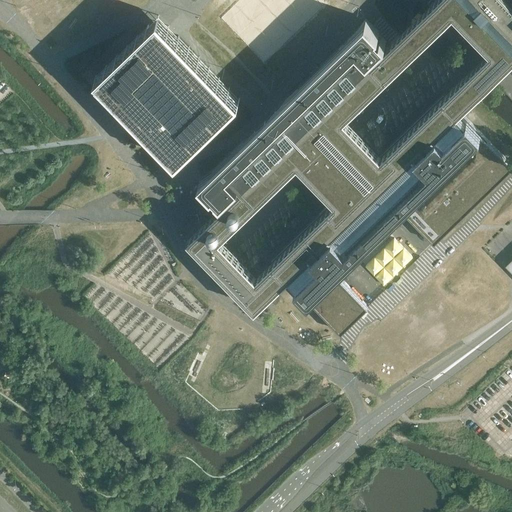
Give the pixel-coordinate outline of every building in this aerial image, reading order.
[(389,68),(452,9),(449,5),(443,0),(437,0),(377,57),(379,59),(380,58),(389,68)] [(454,10),(470,27),(476,33),(483,41),(484,40),(492,48),(506,63),(507,63),(508,62),(511,57),(511,0),(443,0),(449,5),(452,9),(454,10)] [(168,46),(179,36),(159,15),(148,25),(162,40),(168,46)] [(216,195),(221,201),(222,200),(223,199),(224,198),(234,189),(236,192),(377,57),(374,53),(386,42),(385,40),(381,36),(380,37),(379,35),(378,34),(379,32),(366,19),(364,21),(362,25),(359,28),(357,31),(356,33),(354,35),(285,101),(276,113),(271,119),(256,133),(243,141),(212,172),(200,179),(199,180),(212,194),(214,192),(217,195),(216,195)] [(240,99),(179,36),(168,46),(162,40),(148,25),(147,26),(95,76),(133,114),(147,129),(152,124),(157,119),(187,150),(189,147),(240,99)] [(459,109),(506,63),(505,62),(504,61),(500,57),(497,53),(494,50),(492,48),(444,95),(445,96),(459,110),(459,109)] [(352,129),(353,128),(342,117),(342,118),(340,115),(389,68),(380,58),(379,59),(377,57),(236,192),(239,194),(238,195),(248,205),(297,158),(297,157),(299,159),(298,160),(300,162),(307,169),(314,176),(334,196),(336,198),(283,250),(281,252),(278,255),(272,260),(288,276),(459,110),(445,96),(444,95),(442,96),(380,156),(379,156),(378,155),(377,154),(356,132),(355,132),(355,131),(354,130),(353,130),(352,129)] [(459,110),(288,276),(291,280),(332,322),(341,331),(353,320),(356,317),(359,314),(368,306),(339,276),(349,267),(397,221),(405,213),(406,212),(435,241),(438,238),(468,209),(470,207),(471,206),(511,166),(511,165),(461,112),(460,111),(459,110)] [(147,129),(176,160),(187,150),(157,119),(152,124),(147,129)] [(272,260),(253,278),(214,237),(248,205),(238,195),(239,194),(236,192),(224,203),(181,244),(248,314),(288,276),(272,260)] [(395,238),(366,266),(367,267),(373,274),(378,278),(384,285),(413,257),(411,255),(406,250),(402,246),(397,241),(395,238)] [(9,355),(6,361),(13,365),(17,359),(9,355)] [(4,360),(1,367),(11,372),(12,370),(15,366),(13,365),(6,361),(4,360)]
